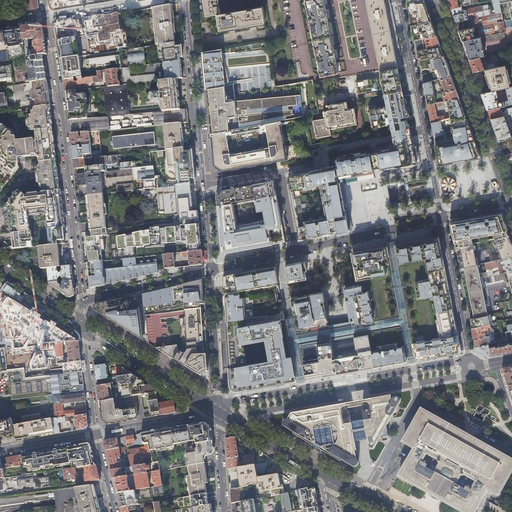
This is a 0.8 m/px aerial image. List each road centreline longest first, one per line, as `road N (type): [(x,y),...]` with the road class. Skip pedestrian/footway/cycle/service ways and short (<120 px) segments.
road 1 (residential): [(45,15),(80,299)]
road 2 (residential): [(210,271),(185,0)]
road 3 (tertiary): [(467,361),(238,400),(218,411)]
road 4 (unclassified): [(218,411),(244,414),(468,371)]
road 5 (residential): [(398,0),(442,217)]
road 6 (tertiary): [(508,201),(435,0)]
road 7 (secondary): [(82,327),(218,411)]
road 8 (residential): [(295,252),(442,217)]
road 9 (residential): [(442,217),(470,360)]
road 10 (residential): [(218,411),(210,271)]
road 11 (secondary): [(218,411),(335,482)]
road 12 (residential): [(80,299),(210,271)]
road 13 (tertiary): [(95,434),(218,411)]
road 14 (unknown): [(350,70),(313,78),(290,0)]
